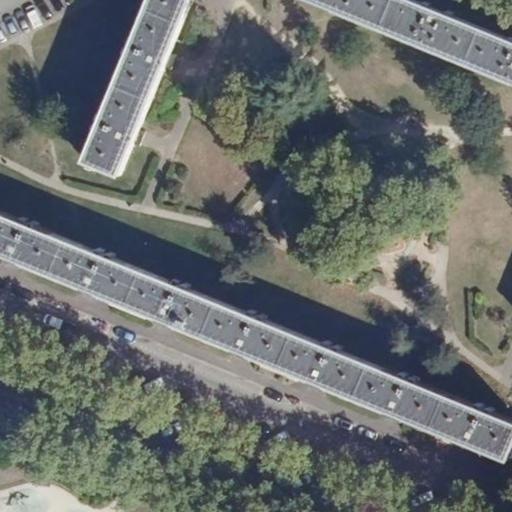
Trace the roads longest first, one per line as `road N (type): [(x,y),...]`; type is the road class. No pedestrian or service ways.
road 1 (residential): [(511,493),(0,296)]
road 2 (residential): [(0,380),(319,511)]
